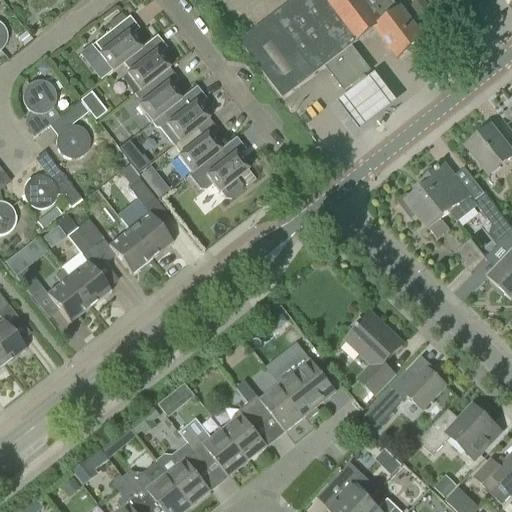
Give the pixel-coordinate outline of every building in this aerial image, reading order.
[(424,40),(400,10),(392,0),(297,0),(239,44),(282,101),(326,67),(344,90),(368,72),(350,48),(375,29),(398,59),(424,40)] [(420,21),(431,13),(421,0),(418,0),(410,6),(420,21)] [(137,50),(126,36),(134,30),(125,18),(91,46),(98,54),(95,57),(108,74),(120,64),(119,64),(137,50)] [(131,96),(164,69),(154,56),(162,49),(153,37),(137,50),(119,64),(120,64),(126,72),(123,75),(136,91),(130,95),(131,96)] [(177,101),(176,101),(166,87),(174,81),(164,69),(131,96),(138,105),(135,108),(148,124),(159,115),(177,101)] [(374,76),(336,105),(358,134),(396,106),(374,76)] [(24,109),(26,111),(27,113),(30,115),(32,116),(35,117),(38,118),(40,118),(43,117),(46,116),(48,115),(50,113),(52,111),(54,109),(55,106),(55,103),(55,100),(55,98),(54,95),(53,92),(52,90),(49,88),(47,86),(45,85),(42,84),(39,84),(36,84),(33,85),(30,86),(28,88),(26,90),(24,92),(23,95),(22,98),(22,101),(22,103),(23,106),(24,109)] [(171,147),(204,120),(194,107),(202,101),(192,88),(176,101),(177,101),(159,115),(165,123),(162,125),(175,142),(170,146),(171,147)] [(216,151),(205,138),(214,131),(204,120),(171,147),(178,156),(174,158),(187,175),(199,166),(198,165),(216,151)] [(489,177),(511,158),(511,157),(490,130),(467,148),(489,177)] [(56,154),(58,157),(59,158),(61,160),(64,161),(66,162),(69,163),(71,163),(74,162),(76,161),(79,160),(81,158),(83,157),(84,154),(85,152),(86,149),(86,147),(86,144),(85,142),(84,139),(82,137),(80,135),(78,134),(76,132),(73,132),(70,132),(68,132),(65,132),(63,133),(60,135),(58,137),(57,139),(56,141),(55,144),(55,146),(55,149),(55,152),(56,154)] [(198,165),(199,166),(205,174),(202,176),(216,194),(218,192),(224,200),(230,202),(240,193),(241,188),(234,179),(245,171),(234,158),(242,151),(232,138),(216,151),(198,165)] [(134,173),(144,165),(127,143),(117,151),(134,173)] [(426,187),(448,214),(456,225),(477,209),(491,227),(488,237),(497,247),(511,231),(483,195),(472,204),(468,198),(467,198),(442,166),(435,172),(434,171),(430,170),(423,175),(423,179),(424,181),(422,182),(426,187)] [(54,167),(39,179),(36,179),(33,180),(31,181),(28,182),(26,184),(24,186),(23,189),(22,191),(22,194),(22,197),(22,200),(23,202),(24,205),(26,207),(28,209),(30,211),(33,212),(35,212),(38,213),(41,212),(44,212),(46,211),(49,209),(51,207),(53,205),(54,202),(55,200),(55,197),(65,197),(65,203),(70,209),(81,201),(54,167)] [(143,210),(154,202),(139,182),(128,190),(143,210)] [(440,220),(448,214),(426,187),(410,199),(409,197),(405,197),(398,202),(398,205),(411,223),(416,219),(425,232),(428,230),(437,241),(449,232),(440,220)] [(0,237),(3,237),(9,232),(13,226),(13,219),(10,212),(4,207),(0,205),(0,237)] [(126,232),(150,262),(170,246),(147,216),(126,232)] [(76,231),(76,230),(66,218),(53,228),(63,241),(66,239),(79,255),(58,271),(60,273),(60,274),(88,310),(108,294),(93,275),(103,266),(91,251),(76,231)] [(91,251),(101,242),(86,223),(76,230),(76,231),(91,251)] [(511,254),(511,256),(488,282),(510,303),(511,300),(511,231),(500,243),(511,254)] [(126,232),(106,248),(129,278),(150,262),(126,232)] [(470,275),(485,260),(470,241),(460,249),(468,259),(461,267),(470,275)] [(30,298),(41,290),(26,270),(14,279),(30,298)] [(68,327),(88,310),(60,274),(53,279),(59,286),(45,297),(68,327)] [(350,333),(343,341),(373,369),(359,383),(372,396),(392,375),(381,366),(401,345),(388,333),(386,335),(378,328),(366,317),(361,322),(350,333)] [(0,322),(0,364),(3,368),(24,352),(1,322),(0,322)] [(296,344),(266,368),(274,379),(305,355),(296,344)] [(309,387),(321,377),(305,358),(286,373),(289,377),(277,386),(302,417),(322,402),(309,387)] [(386,394),(363,417),(375,428),(397,405),(405,396),(422,411),(445,387),(432,376),(425,370),(415,381),(407,374),(406,373),(386,394)] [(184,407),(194,399),(183,385),(157,406),(166,417),(182,404),(184,407)] [(283,433),(302,417),(277,386),(258,402),(256,400),(248,406),(267,430),(275,423),(283,433)] [(257,438),(267,430),(248,406),(238,414),(240,416),(221,431),(246,462),(265,447),(257,438)] [(500,433),(472,407),(458,422),(447,412),(417,444),(432,457),(449,439),(473,461),(500,433)] [(152,410),(128,429),(135,438),(142,432),(153,423),(159,418),(152,410)] [(246,462),(221,431),(211,440),(206,434),(198,440),(188,427),(178,435),(187,445),(188,447),(206,470),(215,463),(227,477),(246,462)] [(111,443),(100,452),(108,462),(119,453),(111,443)] [(164,476),(189,507),(209,492),(197,477),(206,470),(188,447),(187,445),(172,458),(164,457),(155,464),(165,476),(164,476)] [(100,452),(72,474),(81,484),(96,472),(108,462),(100,452)] [(510,496),(511,494),(511,455),(499,469),(490,461),(472,480),(490,496),(500,486),(510,496)] [(358,511),(368,502),(369,502),(378,493),(349,464),(331,482),(343,493),(325,511),(358,511)] [(403,467),(392,479),(412,499),(424,486),(403,467)] [(183,511),(189,507),(164,476),(152,486),(144,476),(133,475),(131,472),(122,480),(147,511),(152,511),(158,508),(160,511),(183,511)] [(444,499),(455,487),(445,477),(433,490),(444,499)] [(69,500),(81,490),(72,480),(61,489),(69,500)] [(147,511),(122,480),(113,487),(122,499),(119,502),(118,507),(121,511),(119,511),(147,511)] [(457,492),(445,504),(452,511),(464,498),(457,492)] [(397,511),(387,502),(378,511),(369,502),(368,502),(358,511),(397,511)]
